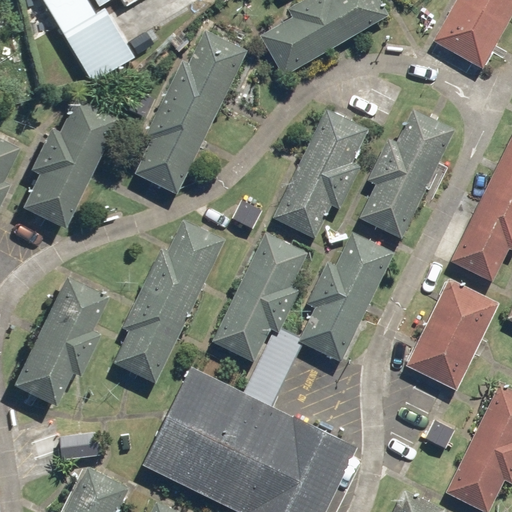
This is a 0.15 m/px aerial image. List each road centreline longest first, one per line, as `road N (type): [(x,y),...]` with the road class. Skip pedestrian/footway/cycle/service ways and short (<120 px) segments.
road 1 (residential): [(0,306),(66,247),(180,211),(234,174),(292,98),(350,71),(398,60),(485,103)]
road 2 (residential): [(485,103),(482,127),(380,340),(375,456),(361,511)]
